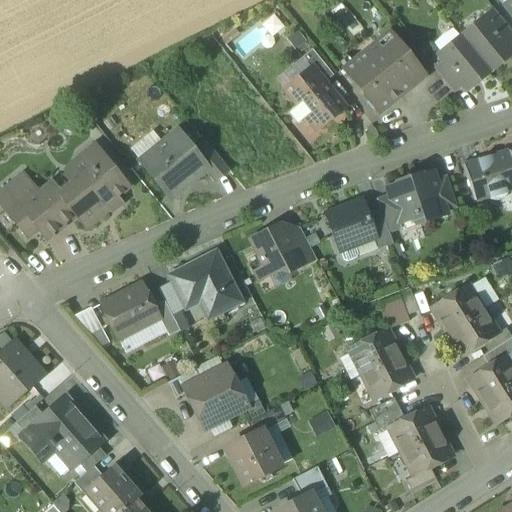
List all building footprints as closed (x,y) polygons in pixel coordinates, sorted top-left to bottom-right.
[(511,39),(511,35),(494,12),(484,20),(505,45),(511,39)] [(484,20),(438,57),(443,62),(463,87),(465,90),(467,90),(511,55),(511,53),(505,45),(484,20)] [(381,50),(376,44),(343,71),(378,114),(424,77),(394,40),(381,50)] [(332,77),(311,51),(302,58),(311,70),(323,85),(332,77)] [(463,87),(443,62),(433,70),(453,95),(463,87)] [(311,70),(285,91),(297,106),(288,113),(298,126),(307,119),(317,131),(343,110),(323,85),(311,70)] [(177,133),(140,163),(170,200),(204,172),(207,170),(195,155),(177,133)] [(228,171),(207,145),(195,155),(207,170),(204,172),(212,183),(228,171)] [(508,153),(493,158),(493,156),(478,161),(479,163),(464,167),(462,167),(467,182),(468,188),(469,188),(473,203),(475,202),(489,197),(490,201),(506,196),(505,192),(511,189),(511,160),(511,158),(509,152),(508,153)] [(90,169),(82,159),(73,166),(70,182),(75,189),(62,199),(61,200),(75,216),(85,229),(109,209),(111,211),(119,205),(115,199),(126,190),(114,176),(116,174),(103,158),(90,169)] [(21,175),(0,192),(0,205),(4,211),(32,188),(21,175)] [(418,177),(399,183),(401,186),(387,191),(389,196),(398,225),(399,224),(414,219),(416,225),(446,215),(445,213),(435,181),(433,175),(419,180),(418,177)] [(446,177),(435,181),(445,213),(457,210),(446,177)] [(44,203),(32,188),(4,211),(26,238),(37,229),(45,240),(75,216),(61,200),(62,199),(57,193),(44,203)] [(389,196),(376,201),(380,212),(388,235),(401,230),(399,224),(398,225),(389,196)] [(361,202),(325,215),(337,246),(351,240),(353,247),(354,247),(374,240),(375,239),(367,217),(361,202)] [(380,212),(367,217),(375,239),(374,240),(378,251),(392,246),(388,235),(380,212)] [(281,228),(273,232),(274,233),(268,236),(266,232),(253,239),(263,258),(259,260),(263,268),(267,277),(278,271),(287,274),(301,267),(301,265),(287,238),(281,228)] [(300,231),(287,238),(301,265),(314,259),(300,231)] [(351,240),(337,246),(343,261),(346,263),(356,259),(357,256),(354,247),(353,247),(351,240)] [(215,254),(169,278),(171,283),(185,310),(207,299),(215,316),(240,303),(215,254)] [(263,268),(253,273),(258,282),(267,277),(263,268)] [(486,278),(474,282),(482,306),(494,302),(486,278)] [(171,283),(157,290),(164,303),(171,317),(185,310),(171,283)] [(141,285),(100,306),(105,315),(102,320),(105,326),(110,326),(116,338),(140,327),(141,329),(159,320),(153,308),(141,285)] [(468,287),(431,310),(445,334),(483,311),(468,287)] [(409,291),(398,295),(406,317),(418,313),(409,291)] [(171,317),(164,303),(153,308),(159,320),(168,338),(179,332),(171,317)] [(74,315),(86,334),(99,326),(87,307),(74,315)] [(483,311),(445,334),(460,358),(482,344),(497,334),(483,311)] [(377,319),(341,337),(348,351),(384,333),(377,319)] [(497,334),(482,344),(488,354),(511,340),(505,330),(497,334)] [(348,351),(360,376),(400,356),(387,331),(384,333),(348,351)] [(488,354),(483,358),(489,368),(505,358),(506,358),(511,354),(511,339),(511,340),(488,354)] [(14,340),(0,352),(0,402),(6,410),(45,376),(14,340)] [(400,356),(360,376),(373,401),(412,381),(400,356)] [(489,368),(468,381),(482,403),(511,384),(511,368),(506,358),(505,358),(489,368)] [(199,381),(187,387),(190,393),(208,428),(245,409),(224,369),(199,381)] [(194,370),(166,384),(175,400),(190,393),(187,387),(199,381),(194,370)] [(511,384),(482,403),(496,425),(511,415),(511,384)] [(102,442),(64,398),(43,417),(23,434),(22,435),(44,460),(54,451),(70,470),(77,464),(97,447),(102,442)] [(393,400),(368,412),(374,423),(399,411),(393,400)] [(35,407),(15,425),(23,434),(43,417),(35,407)] [(278,407),(246,424),(253,436),(262,431),(262,433),(285,421),(278,407)] [(404,421),(388,430),(388,431),(400,453),(439,433),(427,410),(404,421)] [(399,411),(374,423),(380,435),(388,431),(388,430),(404,421),(399,411)] [(314,435),(332,426),(324,412),(307,421),(314,435)] [(253,436),(227,449),(225,453),(242,486),(258,478),(259,480),(263,482),(270,479),(270,474),(270,472),(280,467),(262,433),(262,431),(253,436)] [(439,433),(400,453),(412,478),(429,469),(452,458),(439,433)] [(97,447),(77,464),(85,474),(93,468),(105,457),(97,447)] [(141,497),(114,465),(101,477),(81,494),(97,511),(146,511),(137,501),(141,497)] [(85,474),(73,485),(81,494),(101,477),(93,468),(85,474)] [(317,468),(292,481),(301,499),(310,495),(310,496),(326,488),(317,468)] [(412,478),(405,482),(410,492),(435,479),(429,469),(412,478)] [(301,499),(275,511),(318,511),(310,496),(310,495),(301,499)] [(511,511),(511,498),(509,507),(510,508),(503,511),(511,511)]
